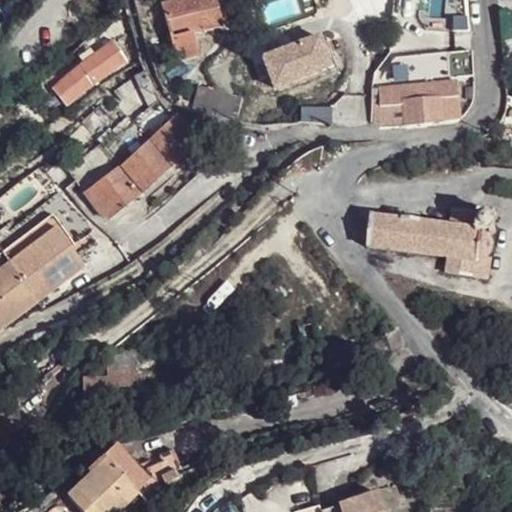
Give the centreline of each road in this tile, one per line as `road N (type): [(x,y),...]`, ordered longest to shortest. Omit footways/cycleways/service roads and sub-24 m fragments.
road 1 (residential): [(326,187),(324,222),(336,242),(469,387)]
road 2 (residential): [(483,0),(488,97),(471,125),(399,135)]
road 3 (residential): [(511,176),(395,196),(326,187)]
road 4 (residential): [(399,135),(277,136)]
